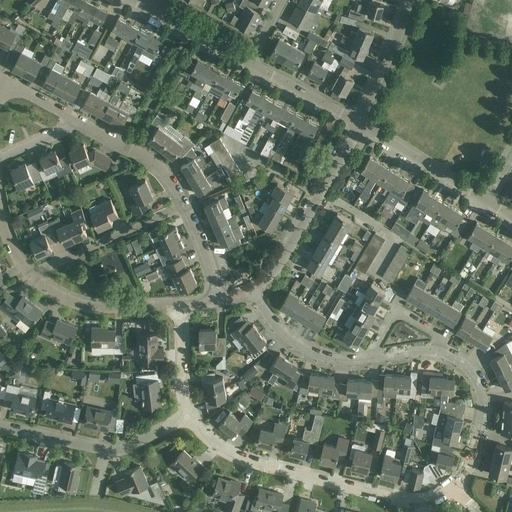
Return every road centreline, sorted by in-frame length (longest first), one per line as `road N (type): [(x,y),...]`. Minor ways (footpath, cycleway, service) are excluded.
road 1 (residential): [(452,492),(420,505),(218,450),(186,415)]
road 2 (residential): [(186,415),(126,450),(107,452),(0,430)]
road 3 (residential): [(253,294),(357,128)]
road 4 (residential): [(452,492),(479,455),(482,408),(472,379),(437,350)]
road 5 (residential): [(33,275),(183,205)]
road 6 (residential): [(33,275),(62,300),(84,305),(180,307)]
road 7 (residential): [(487,206),(357,128)]
road 8 (residential): [(368,362),(336,366),(312,358),(253,294)]
road 9 (residential): [(357,128),(410,0)]
road 10 (residential): [(183,205),(149,157),(80,122)]
road 11 (residential): [(357,128),(250,69)]
